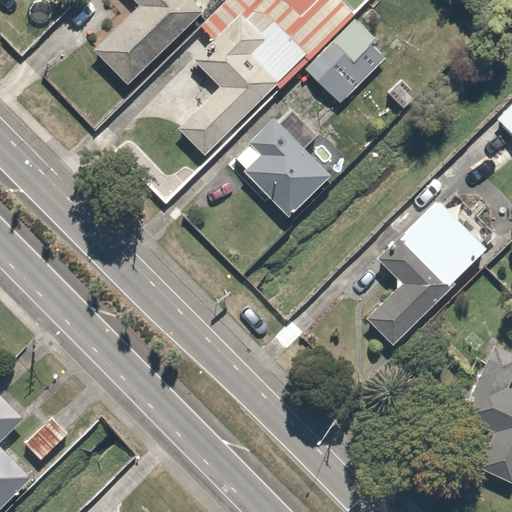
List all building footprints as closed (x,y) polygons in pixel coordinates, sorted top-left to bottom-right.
[(130,0),(136,6),(87,52),(118,86),(200,11),(190,0),(130,0)] [(218,0),(198,21),(213,36),(192,57),(216,80),(170,126),(199,155),(303,52),(349,6),(343,0),(218,0)] [(434,0),(415,0),(424,9),(434,0)] [(400,35),(384,18),(365,36),(381,52),(400,35)] [(373,67),(338,31),(298,69),(333,105),(373,67)] [(511,138),(511,89),(488,113),(511,138)] [(329,174),(270,116),(224,162),(283,220),(329,174)] [(359,315),(392,350),(499,246),(440,186),(370,254),(395,280),(359,315)] [(510,352),(486,340),(455,405),(495,424),(471,472),(509,491),(511,484),(511,384),(498,378),(510,352)] [(18,421),(0,401),(0,508),(35,475),(0,438),(18,421)] [(67,431),(49,415),(22,445),(39,461),(67,431)]
